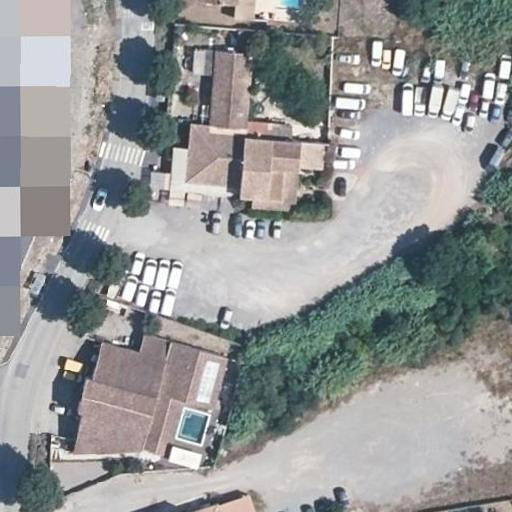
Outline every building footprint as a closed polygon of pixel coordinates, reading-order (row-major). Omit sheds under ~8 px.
[(192,120),(191,148),(206,149),(204,178),(230,179),(229,190),(240,191),(240,201),(297,205),(299,168),(300,143),(272,141),(273,132),(248,130),(253,49),(215,47),(211,121),(192,120)] [(324,144),(300,143),(299,168),(323,169),(324,144)] [(189,177),(204,178),(206,149),(191,148),(189,177)] [(169,198),(171,172),(154,171),(151,196),(169,198)] [(138,359),(100,350),(91,386),(86,385),(77,419),(83,420),(73,461),(142,455),(146,439),(167,444),(175,410),(182,405),(214,413),(226,361),(142,341),(138,359)] [(175,445),(171,460),(200,469),(204,454),(175,445)] [(218,511),(215,501),(182,511),(218,511)]
